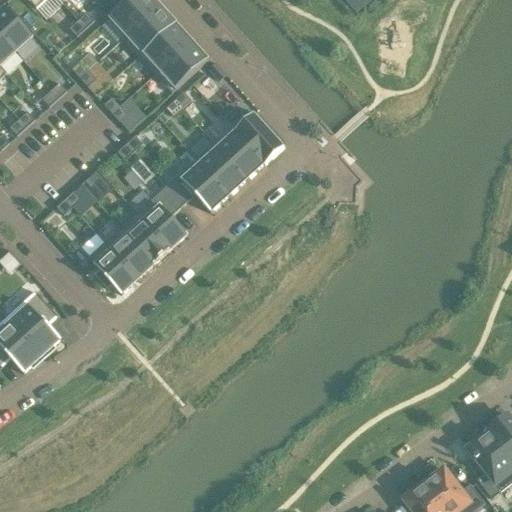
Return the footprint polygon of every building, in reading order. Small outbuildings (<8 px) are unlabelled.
[(27,0),(36,10),(46,21),(63,5),(60,3),(57,0),(27,0)] [(116,0),(103,0),(102,2),(109,10),(118,2),(116,0)] [(111,20),(102,28),(117,45),(122,40),(126,37),(126,38),(160,7),(153,0),(130,0),(110,19),(111,20)] [(349,0),(348,1),(358,13),(372,0),(349,0)] [(126,37),(122,40),(139,59),(176,25),(160,7),(126,38),(126,37)] [(5,9),(0,13),(0,36),(16,54),(32,39),(5,9)] [(87,15),(78,23),(86,31),(94,23),(87,15)] [(78,23),(70,31),(77,39),(86,31),(78,23)] [(176,25),(139,59),(155,77),(192,43),(176,25)] [(0,36),(0,68),(16,54),(0,36)] [(192,43),(155,77),(172,95),(209,62),(192,43)] [(80,64),(72,71),(80,80),(88,73),(80,64)] [(216,65),(209,71),(220,83),(227,77),(216,65)] [(88,73),(80,80),(88,89),(96,82),(88,73)] [(60,85),(51,93),(58,101),(67,93),(60,85)] [(51,93),(42,101),(49,109),(58,101),(51,93)] [(184,94),(175,102),(182,110),(191,102),(184,94)] [(112,99),(104,107),(112,116),(120,108),(112,99)] [(175,102),(166,110),(174,118),(182,110),(175,102)] [(120,108),(112,116),(120,124),(128,117),(120,108)] [(251,112),(231,130),(234,133),(235,133),(265,166),(265,167),(284,150),(251,112)] [(28,114),(19,122),(26,130),(35,122),(28,114)] [(19,122),(10,130),(17,138),(26,130),(19,122)] [(218,148),(217,149),(248,182),(265,167),(265,166),(235,133),(234,133),(231,137),(218,148)] [(3,136),(0,139),(0,151),(1,153),(10,145),(3,136)] [(135,138),(127,146),(134,154),(143,146),(135,138)] [(215,145),(196,161),(230,199),(248,182),(217,149),(218,148),(215,145)] [(127,146),(118,154),(125,162),(134,154),(127,146)] [(196,161),(166,189),(166,190),(183,208),(195,198),(211,215),(230,199),(196,161)] [(90,180),(82,187),(98,205),(106,197),(90,180)] [(166,190),(137,216),(170,253),(187,237),(171,219),(183,208),(166,190)] [(75,194),(66,202),(73,209),(82,201),(75,194)] [(66,202),(57,210),(64,218),(73,209),(66,202)] [(137,216),(121,230),(154,267),(170,253),(137,216)] [(121,230),(105,245),(138,282),(154,267),(121,230)] [(105,245),(88,260),(100,273),(96,277),(107,289),(111,286),(122,297),(138,282),(105,245)] [(36,294),(7,320),(44,360),(55,350),(53,349),(61,342),(48,327),(58,319),(36,294)] [(7,320),(0,326),(0,368),(1,370),(11,361),(24,376),(32,368),(33,370),(44,360),(7,320)] [(490,433),(488,435),(511,466),(511,422),(508,417),(488,432),(490,433)] [(477,482),(492,501),(511,485),(511,466),(488,435),(468,450),(487,475),(477,482)] [(444,471),(424,486),(443,511),(476,511),(485,505),(471,486),(461,494),(444,471)] [(443,511),(424,486),(404,502),(412,511),(443,511)]
